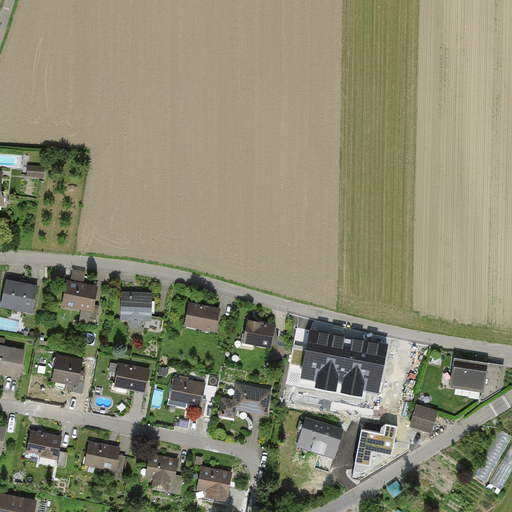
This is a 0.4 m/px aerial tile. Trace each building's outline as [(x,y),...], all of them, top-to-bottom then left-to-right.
[(45,177),(46,166),(30,164),(28,176),(45,177)] [(85,273),(73,271),(72,281),(83,283),(85,273)] [(38,287),(5,281),(0,304),(0,310),(32,317),(38,287)] [(97,288),(66,283),(61,311),(92,316),(97,288)] [(151,294),(121,293),(120,324),(151,324),(151,294)] [(220,309),(189,304),(185,331),(216,336),(220,309)] [(244,321),(241,345),(270,350),(273,326),(244,321)] [(313,333),(306,368),(321,371),(319,379),(362,387),(364,380),(380,383),(387,347),(313,333)] [(279,345),(278,356),(286,356),(287,345),(279,345)] [(0,347),(0,376),(19,380),(25,352),(0,347)] [(83,362),(56,357),(52,383),(79,388),(83,362)] [(486,368),(454,363),(450,390),(483,394),(486,368)] [(149,370),(118,364),(113,390),(145,396),(149,370)] [(205,384),(174,379),(169,406),(200,411),(205,384)] [(265,419),(271,392),(237,385),(234,402),(222,400),(218,420),(234,423),(237,413),(265,419)] [(439,413),(415,406),(408,429),(432,437),(439,413)] [(335,461),(343,433),(303,421),(294,449),(335,461)] [(384,434),(361,429),(355,462),(370,465),(372,450),(392,454),(397,427),(385,424),(384,434)] [(490,481),(511,433),(499,428),(478,476),(490,481)] [(60,438),(29,432),(24,460),(55,465),(60,438)] [(120,448),(88,443),(84,468),(116,474),(120,448)] [(504,492),(511,474),(511,444),(493,487),(504,492)] [(174,485),(178,460),(149,455),(145,480),(174,485)] [(227,499),(231,473),(200,468),(196,494),(227,499)] [(0,511),(13,511),(16,499),(0,495),(0,511)] [(32,511),(35,502),(16,499),(13,511),(32,511)] [(244,511),(246,503),(233,500),(230,511),(244,511)]
